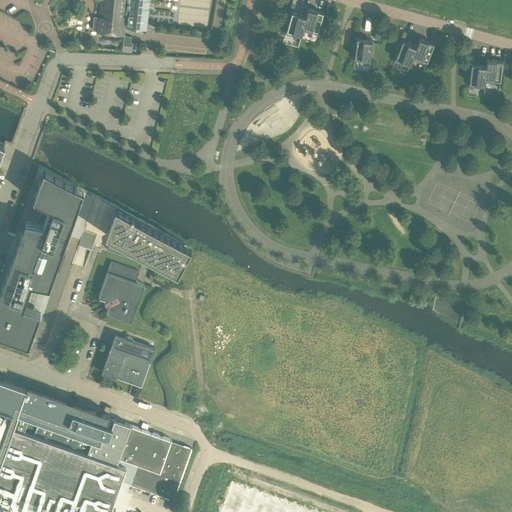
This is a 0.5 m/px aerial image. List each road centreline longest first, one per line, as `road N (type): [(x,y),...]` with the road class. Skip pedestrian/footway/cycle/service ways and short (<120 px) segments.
road 1 (unclassified): [(0,210),(54,62),(178,64)]
road 2 (unknown): [(206,446),(184,212)]
road 3 (unclassified): [(0,357),(201,429)]
road 4 (residential): [(394,456),(287,418),(254,511)]
road 5 (residential): [(350,0),(511,44)]
